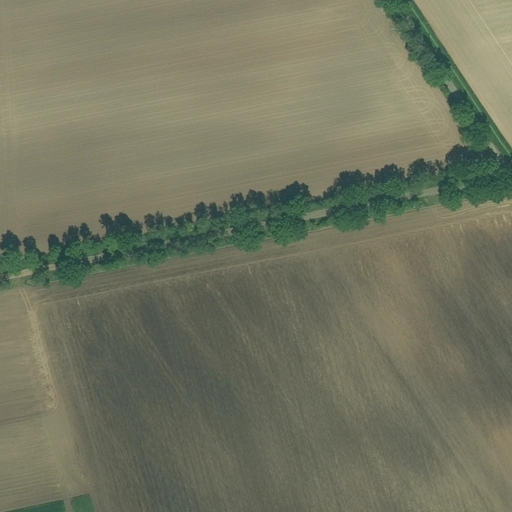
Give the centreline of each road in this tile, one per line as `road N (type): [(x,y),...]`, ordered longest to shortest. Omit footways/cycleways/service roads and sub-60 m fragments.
road 1 (unclassified): [(0,275),(502,175)]
road 2 (unclassified): [(502,175),(388,0)]
